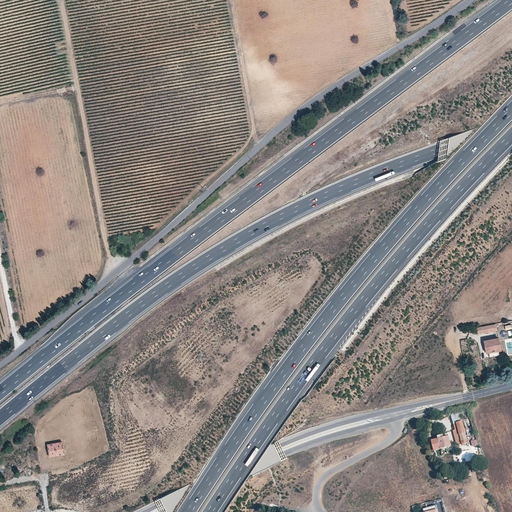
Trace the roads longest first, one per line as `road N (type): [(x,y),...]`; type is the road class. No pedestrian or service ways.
road 1 (motorway): [(511,0),(0,392)]
road 2 (unclassified): [(469,0),(308,105),(0,364)]
road 3 (motorway): [(0,417),(143,302),(251,232),(511,122)]
road 4 (motorway): [(511,109),(343,296),(188,511)]
road 5 (motorway): [(209,511),(354,310),(511,135)]
road 6 (track): [(113,271),(62,0)]
road 7 (tertiary): [(158,511),(280,451),(391,415)]
road 8 (tertiary): [(319,511),(320,480),(391,441),(391,415)]
road 9 (tertiary): [(391,415),(511,385)]
